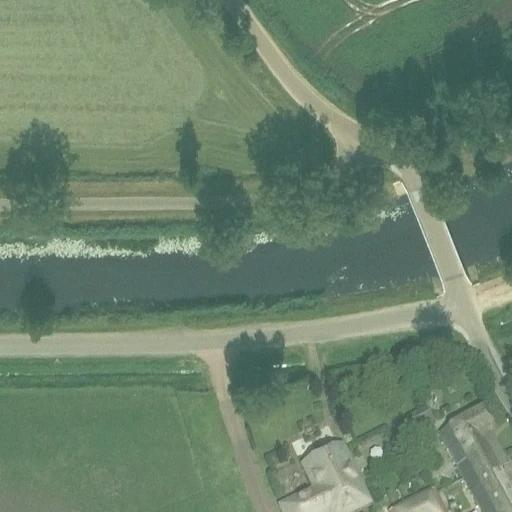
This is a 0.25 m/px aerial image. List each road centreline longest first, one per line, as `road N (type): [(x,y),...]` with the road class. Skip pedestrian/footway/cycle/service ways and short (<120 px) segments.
road 1 (unclassified): [(0,348),(242,342),(463,306)]
road 2 (unclassified): [(0,206),(290,196),(331,182),(372,143)]
road 3 (unclassified): [(372,143),(299,94),(230,0)]
road 4 (unclassified): [(463,306),(413,176),(372,143)]
